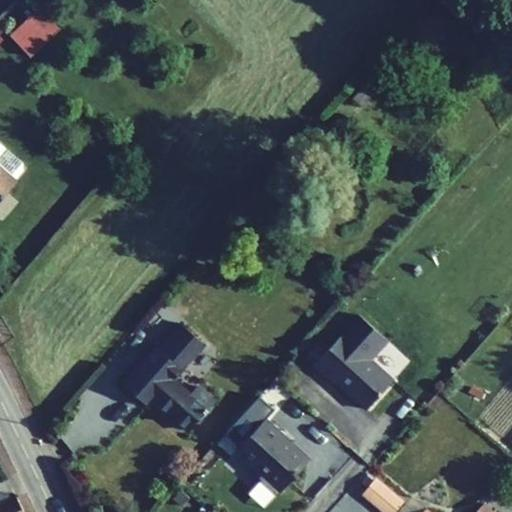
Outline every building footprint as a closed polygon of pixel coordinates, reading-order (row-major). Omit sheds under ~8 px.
[(33,7),(4,35),(26,58),(56,31),(33,7)] [(0,164),(0,192),(14,176),(0,164)] [(387,341),(359,316),(313,365),(328,379),(329,377),(366,410),(393,381),(370,360),(387,341)] [(155,339),(120,376),(136,391),(142,384),(186,425),(220,389),(203,373),(196,380),(178,365),(202,338),(179,317),(157,341),(155,339)] [(283,432),(267,417),(235,451),(261,474),(258,477),(277,494),(309,459),(282,434),(283,432)] [(0,503),(11,499),(4,481),(0,482),(0,503)] [(421,511),(424,508),(410,496),(395,511),(421,511)] [(0,511),(23,511),(16,497),(11,499),(0,503),(0,511)] [(474,511),(493,511),(483,503),(474,511)]
